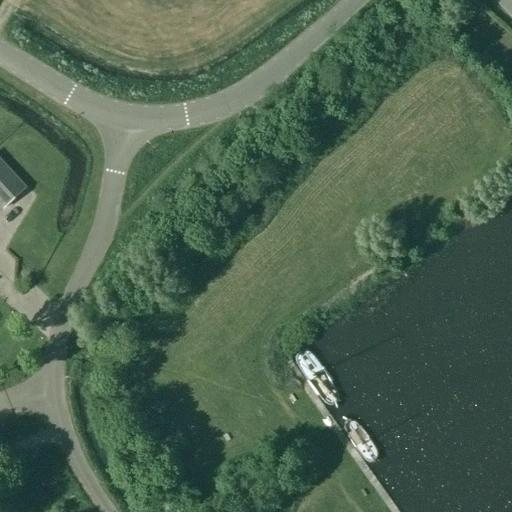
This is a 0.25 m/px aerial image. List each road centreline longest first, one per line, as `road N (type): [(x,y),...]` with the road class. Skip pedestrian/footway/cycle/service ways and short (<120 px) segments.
road 1 (unclassified): [(107,511),(74,460),(50,391),(56,339),(107,211),(124,116)]
road 2 (unclassified): [(350,0),(243,96),(169,118),(124,116)]
road 3 (unclassified): [(124,116),(81,100),(0,50)]
